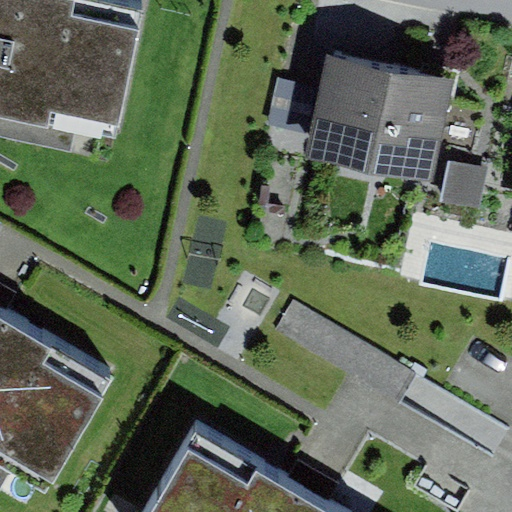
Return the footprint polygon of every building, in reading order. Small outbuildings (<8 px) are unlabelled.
[(0,0),(0,111),(68,126),(74,101),(116,110),(138,0),(0,0)] [(452,58),(327,29),(315,80),(306,126),(303,132),(428,161),(452,58)] [(306,126),(315,80),(279,73),(270,119),(306,126)] [(489,162),(450,152),(440,194),(479,203),(489,162)] [(0,288),(0,467),(1,469),(11,451),(41,469),(110,354),(0,288)] [(294,298),(276,328),(399,400),(408,384),(416,370),(294,298)] [(376,511),(317,477),(197,406),(133,511),(376,511)]
